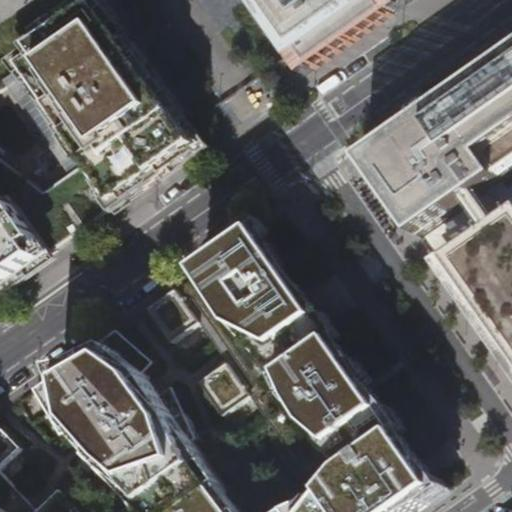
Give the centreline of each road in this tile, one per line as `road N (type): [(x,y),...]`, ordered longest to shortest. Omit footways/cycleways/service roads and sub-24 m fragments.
road 1 (residential): [(311,141),(0,358)]
road 2 (residential): [(511,427),(311,141)]
road 3 (residential): [(509,0),(311,141)]
